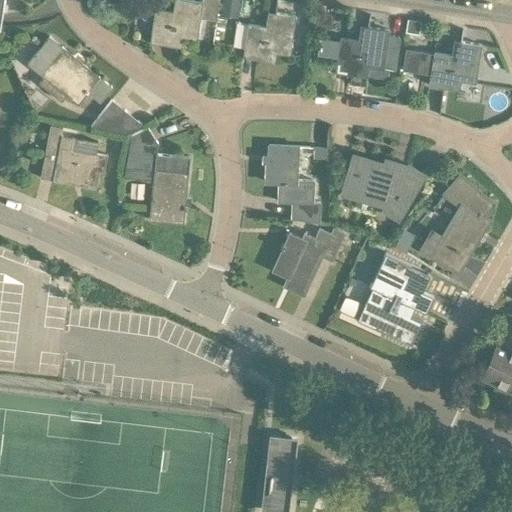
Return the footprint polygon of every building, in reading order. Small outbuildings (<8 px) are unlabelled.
[(151,33),(150,42),(181,47),(182,38),(197,40),(200,18),(216,20),(219,0),(201,0),(202,2),(191,0),(181,0),(180,13),(154,10),(151,33)] [(238,17),(240,0),(222,0),(220,16),(238,17)] [(244,48),(242,56),(273,61),(275,52),(290,55),(296,16),(274,13),(272,28),(248,24),(244,48)] [(421,21),(407,19),(405,32),(418,34),(421,21)] [(338,58),(336,71),(366,76),(368,67),(382,69),(388,30),(368,27),(365,43),(341,39),(340,40),(338,58)] [(61,48),(49,39),(50,38),(49,37),(27,65),(43,78),(39,82),(61,100),(65,95),(77,105),(87,92),(99,102),(111,87),(110,86),(110,87),(98,78),(99,77),(98,76),(98,77),(62,48),(63,48),(62,47),(61,48)] [(338,58),(340,40),(320,37),(317,54),(338,58)] [(475,83),(481,45),(460,42),(458,57),(419,51),(415,72),(429,75),(428,85),(459,90),(460,81),(475,83)] [(125,133),(143,124),(112,100),(91,126),(125,133)] [(50,126),(40,177),(96,188),(99,172),(103,173),(107,155),(97,153),(99,144),(61,137),(63,128),(50,126)] [(131,136),(123,177),(153,181),(148,220),(182,224),(190,159),(157,155),(156,154),(157,143),(147,128),(131,136)] [(266,162),(265,183),(279,183),(278,202),(292,202),(291,219),(320,223),(321,204),(312,203),(313,181),(296,180),(298,147),(269,146),(268,162),(266,162)] [(353,155),(341,194),(384,207),(382,209),(399,218),(424,175),(408,166),(405,171),(353,155)] [(451,225),(433,254),(457,269),(487,220),(481,215),(490,203),(459,177),(446,193),(467,210),(457,227),(451,225)] [(437,215),(433,205),(422,209),(426,219),(437,215)] [(289,234),(272,270),(295,280),(291,289),(303,295),(325,250),(335,255),(345,234),(334,229),(331,234),(320,229),(315,239),(304,234),(301,239),(289,234)] [(356,234),(353,241),(362,244),(365,238),(356,234)] [(356,319),(411,344),(421,322),(397,311),(402,301),(426,312),(433,296),(416,289),(424,271),(380,250),(364,284),(390,296),(385,306),(366,297),(356,319)] [(511,328),(511,320),(505,317),(497,335),(507,340),(511,328)] [(495,353),(483,378),(511,390),(511,352),(507,350),(504,357),(495,353)] [(265,500),(279,502),(285,451),(270,450),(268,470),(263,470),(262,480),(267,480),(265,500)]
